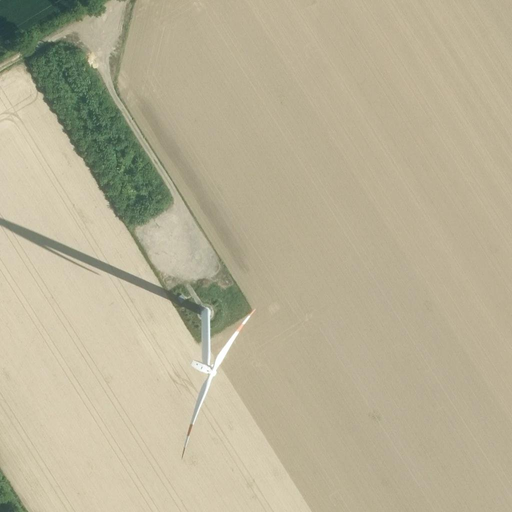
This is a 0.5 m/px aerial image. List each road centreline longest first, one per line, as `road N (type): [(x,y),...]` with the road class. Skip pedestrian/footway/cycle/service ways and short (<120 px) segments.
road 1 (track): [(213,263),(91,57),(110,0)]
road 2 (track): [(103,4),(0,68)]
